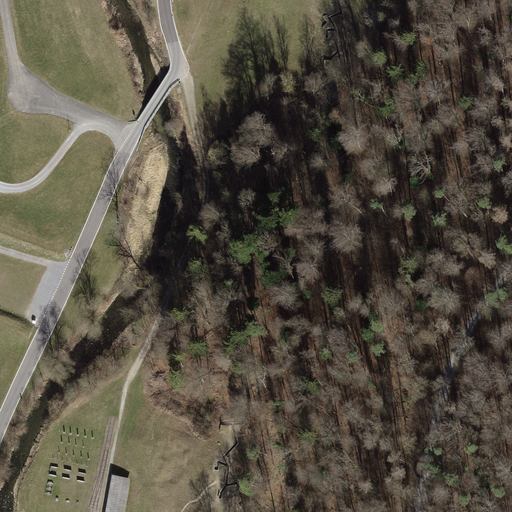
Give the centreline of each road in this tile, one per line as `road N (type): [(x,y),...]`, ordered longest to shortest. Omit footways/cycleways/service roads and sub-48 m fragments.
road 1 (unclassified): [(164,0),(179,62),(121,160),(0,428)]
road 2 (track): [(179,62),(203,200),(121,409)]
road 3 (track): [(421,511),(455,354),(511,268)]
road 4 (track): [(90,115),(39,179),(0,186)]
